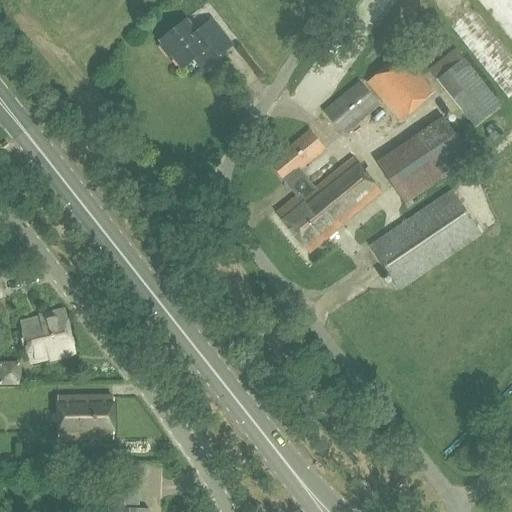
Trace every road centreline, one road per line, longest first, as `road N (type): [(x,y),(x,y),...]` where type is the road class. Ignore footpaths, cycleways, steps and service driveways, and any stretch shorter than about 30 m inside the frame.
road 1 (unclassified): [(451,511),(446,486),(220,196),(217,173),(238,111),(322,0)]
road 2 (secondary): [(328,511),(0,101)]
road 3 (unclassified): [(228,511),(165,412),(0,201)]
